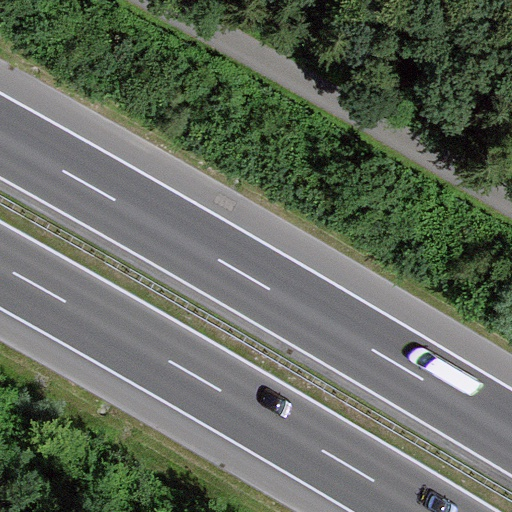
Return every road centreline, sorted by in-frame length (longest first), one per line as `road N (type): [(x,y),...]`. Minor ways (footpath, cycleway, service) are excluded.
road 1 (motorway): [(511,444),(0,147)]
road 2 (motorway): [(0,275),(407,511)]
road 3 (unclassified): [(511,208),(331,93),(152,0)]
